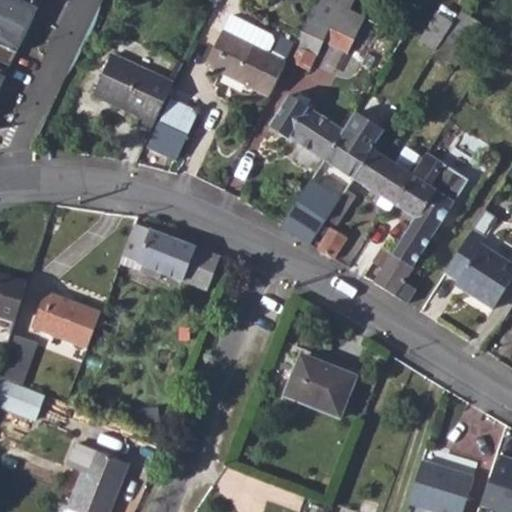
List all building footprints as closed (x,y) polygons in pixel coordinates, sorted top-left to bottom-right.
[(0,0),(0,128),(1,129),(50,0),(0,0)] [(324,0),(314,0),(286,59),(308,71),(322,42),(345,54),(363,19),(324,0)] [(420,41),(461,63),(483,22),(443,0),(420,41)] [(205,62),(268,96),(285,62),(267,52),(274,40),(272,35),(232,14),(205,62)] [(138,124),(151,131),(173,84),(112,55),(93,96),(140,119),(138,124)] [(369,113),(387,125),(404,99),(386,87),(369,113)] [(387,125),(386,127),(399,136),(407,125),(412,128),(431,99),(413,87),(404,99),(387,125)] [(269,126),(323,161),(342,132),(304,107),(308,102),(297,95),(293,100),(288,97),(269,126)] [(171,99),(149,146),(175,158),(197,112),(171,99)] [(342,132),(323,161),(351,179),(370,150),(384,130),(377,125),(374,130),(363,123),(353,138),(342,132)] [(387,212),(391,205),(410,176),(408,175),(418,159),(403,151),(394,165),(370,150),(351,179),(380,197),(375,204),(387,212)] [(411,217),(388,253),(412,269),(453,204),(468,181),(425,154),(391,205),(411,217)] [(310,244),(325,219),(339,198),(311,179),(281,226),(297,236),(310,244)] [(339,198),(325,219),(335,225),(354,195),(345,189),(339,198)] [(133,223),(121,256),(151,269),(176,279),(207,291),(219,257),(136,224),(133,223)] [(328,227),(316,248),(333,258),(345,237),(328,227)] [(471,234),(444,275),(457,284),(455,288),(492,313),(511,282),(511,269),(481,248),(485,243),(471,234)] [(378,246),(368,260),(379,267),(369,281),(403,304),(413,291),(403,284),(412,269),(388,253),(378,246)] [(176,279),(151,269),(148,277),(172,287),(176,279)] [(0,314),(17,320),(28,284),(0,275),(0,314)] [(44,291),(31,328),(86,346),(98,310),(44,291)] [(10,347),(1,375),(15,380),(25,352),(10,347)] [(297,352),(281,394),(337,415),(352,373),(297,352)] [(0,382),(0,411),(31,422),(40,396),(0,382)] [(69,442),(62,463),(78,470),(65,507),(79,511),(106,511),(124,462),(69,442)] [(511,511),(511,464),(494,458),(479,507),(495,511),(511,511)] [(419,462),(406,503),(435,511),(459,511),(469,478),(419,462)]
